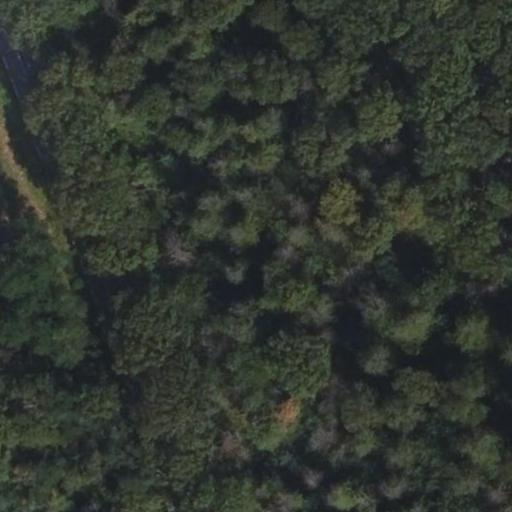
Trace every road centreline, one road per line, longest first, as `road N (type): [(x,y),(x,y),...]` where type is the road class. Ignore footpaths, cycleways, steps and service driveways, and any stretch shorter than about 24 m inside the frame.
road 1 (primary): [(182,511),(0,22)]
road 2 (track): [(401,0),(511,173)]
